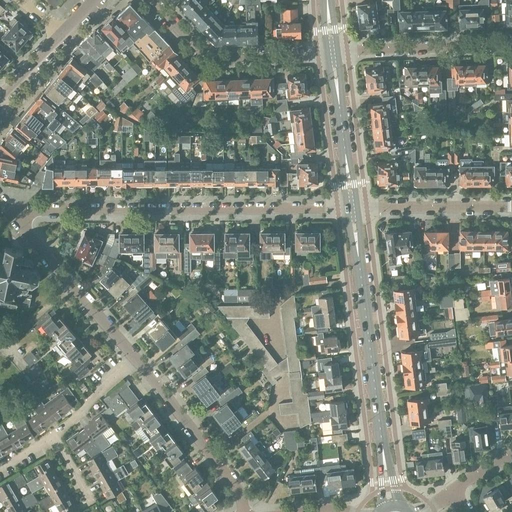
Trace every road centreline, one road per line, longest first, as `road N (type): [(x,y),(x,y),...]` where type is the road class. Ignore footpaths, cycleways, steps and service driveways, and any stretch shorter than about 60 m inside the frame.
road 1 (residential): [(15,213),(351,207)]
road 2 (secondary): [(380,432),(351,207)]
road 3 (residential): [(332,52),(209,60),(153,0)]
road 4 (residential): [(243,511),(237,491),(133,357)]
road 5 (residential): [(133,357),(15,213)]
road 6 (residential): [(332,52),(511,46)]
road 7 (residential): [(351,207),(511,205)]
road 8 (secondary): [(351,207),(332,52)]
